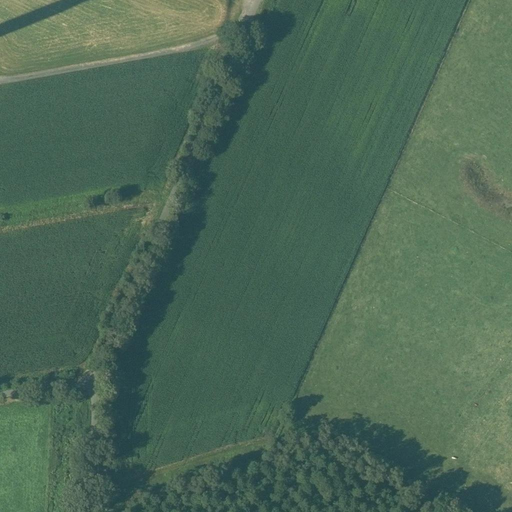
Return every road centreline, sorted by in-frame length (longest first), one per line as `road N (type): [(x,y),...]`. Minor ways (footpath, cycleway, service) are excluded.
road 1 (unclassified): [(258,0),(92,379)]
road 2 (track): [(242,36),(0,81)]
road 3 (unclassified): [(87,511),(92,379)]
